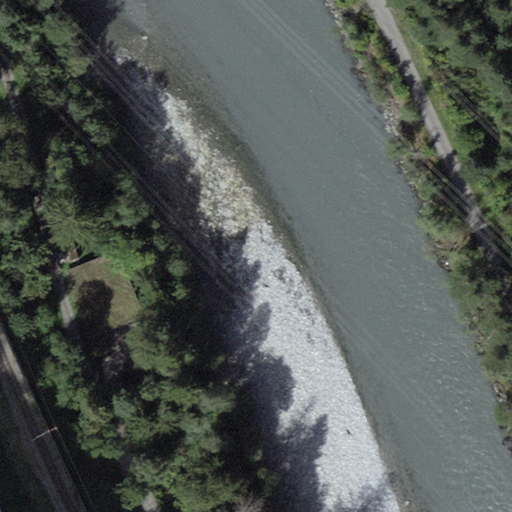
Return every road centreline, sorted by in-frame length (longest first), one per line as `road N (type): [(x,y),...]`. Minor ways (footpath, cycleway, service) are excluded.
road 1 (track): [(143,511),(107,458),(0,63)]
road 2 (track): [(511,311),(370,0)]
